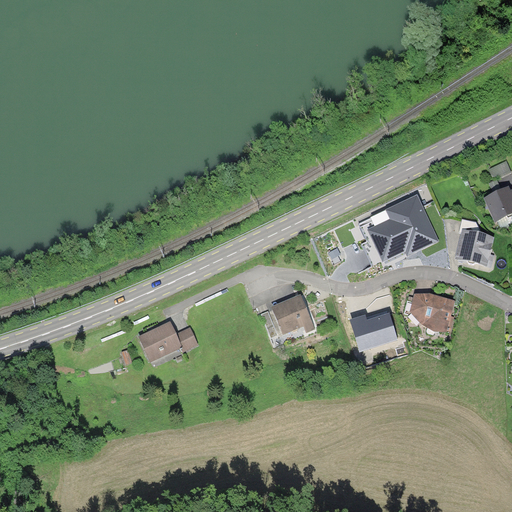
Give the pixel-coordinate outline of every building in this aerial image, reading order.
[(491,170),(497,182),(511,174),(511,169),(508,162),(491,170)] [(485,199),(497,222),(511,215),(511,191),(511,192),(508,188),(485,199)] [(362,247),(372,267),(406,251),(409,256),(438,242),(418,199),(360,226),(368,244),(362,247)] [(501,228),(511,224),(511,218),(499,223),(501,228)] [(463,230),(482,235),(477,223),(463,220),(459,233),(462,234),(463,230)] [(462,234),(455,260),(465,262),(491,268),(494,256),(490,255),(494,238),(482,235),(463,230),(462,234)] [(410,313),(422,325),(446,331),(455,302),(431,295),(415,296),(410,313)] [(284,303),(273,308),(284,334),(304,326),(307,332),(315,329),(300,296),(284,303)] [(268,312),(262,314),(271,337),(277,335),(268,312)] [(367,317),(349,322),(359,355),(399,342),(390,315),(370,321),(368,322),(367,317)] [(152,332),(138,339),(150,363),(182,348),(176,336),(170,323),(152,332)] [(190,329),(176,336),(182,348),(184,351),(198,345),(190,329)] [(122,353),(126,365),(132,363),(128,351),(122,353)]
